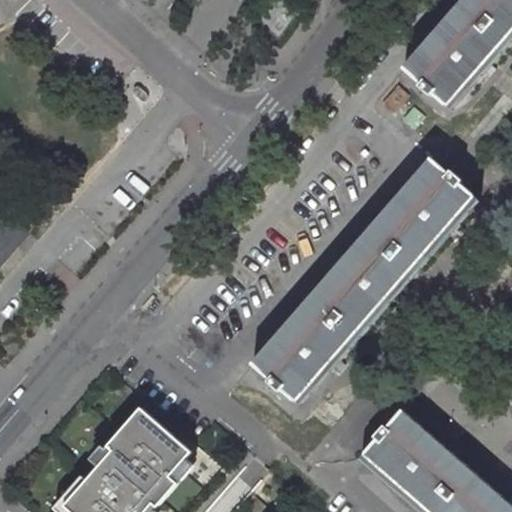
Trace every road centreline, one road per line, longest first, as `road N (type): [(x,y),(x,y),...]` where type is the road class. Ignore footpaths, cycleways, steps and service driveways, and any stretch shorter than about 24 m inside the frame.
road 1 (residential): [(0,434),(254,132)]
road 2 (residential): [(92,0),(254,132)]
road 3 (residential): [(254,132),(359,0)]
